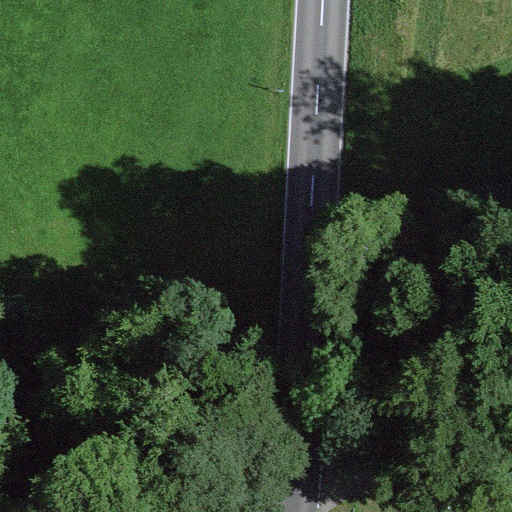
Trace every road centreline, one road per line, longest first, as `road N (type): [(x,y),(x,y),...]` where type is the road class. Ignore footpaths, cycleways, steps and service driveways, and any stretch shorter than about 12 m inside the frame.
road 1 (tertiary): [(323,0),(292,511)]
road 2 (track): [(293,498),(447,448),(511,438)]
